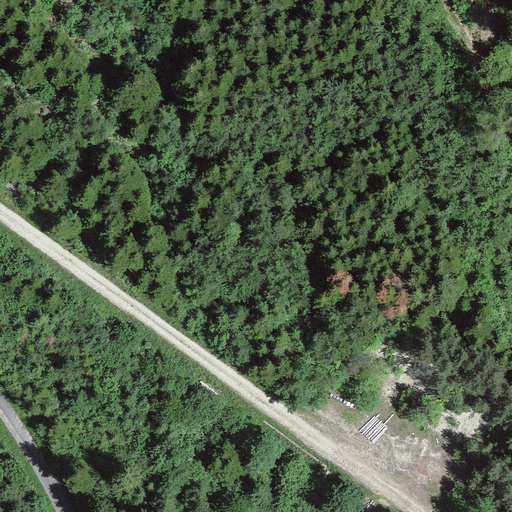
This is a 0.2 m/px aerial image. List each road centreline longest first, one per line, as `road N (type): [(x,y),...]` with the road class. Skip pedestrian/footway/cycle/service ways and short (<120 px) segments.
road 1 (track): [(0,215),(413,511)]
road 2 (track): [(511,129),(446,0)]
road 3 (track): [(65,511),(0,402)]
